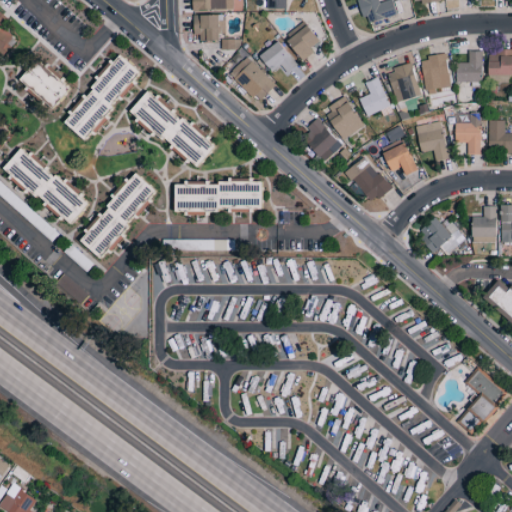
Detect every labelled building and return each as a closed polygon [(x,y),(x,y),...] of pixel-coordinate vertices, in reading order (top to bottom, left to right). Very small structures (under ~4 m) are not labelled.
[(192,0),(192,11),(224,10),(224,0),(192,0)] [(284,10),(284,0),(265,0),(265,10),(284,10)] [(391,0),(377,3),(376,0),(358,0),(363,24),(395,18),(391,0)] [(0,57),(9,47),(4,44),(10,38),(0,28),(0,20),(4,16),(0,13),(0,57)] [(194,43),(218,42),(218,33),(223,33),(222,16),(193,17),(194,43)] [(283,37),(301,62),(312,54),(308,49),(317,42),(303,22),(283,37)] [(219,50),(237,51),(238,41),(220,40),(219,50)] [(277,68),(282,76),(295,68),(280,43),(259,55),(269,73),(277,68)] [(479,83),(480,52),(467,51),(466,63),(455,63),(454,82),(479,83)] [(511,52),(488,52),(487,79),(511,79),(511,52)] [(63,123),(83,139),(139,71),(117,53),(68,113),(70,114),(63,123)] [(420,58),(423,92),(448,89),(445,55),(420,58)] [(274,87),(246,57),(228,74),(256,104),(274,87)] [(52,107),(67,91),(34,61),(20,78),(52,107)] [(385,71),(395,103),(419,96),(409,64),(385,71)] [(363,83),(368,94),(358,99),(365,117),(378,111),(381,116),(391,112),(376,77),(363,83)] [(214,147),(147,90),(129,112),(177,153),(179,150),(197,166),(214,147)] [(341,139),(362,127),(344,96),(323,108),(341,139)] [(478,154),(479,112),(468,112),(468,123),(454,123),(454,143),(465,143),(465,154),(478,154)] [(339,148),(318,118),(300,130),(322,161),(339,148)] [(511,139),(511,133),(503,134),(503,121),(487,120),(486,152),(511,152),(511,139)] [(413,127),(419,152),(431,149),(434,162),(447,159),(438,121),(413,127)] [(0,140),(8,132),(0,123),(0,140)] [(389,171),(401,167),(404,175),(416,170),(404,140),(381,150),(389,171)] [(69,224),(86,204),(20,147),(3,167),(69,224)] [(344,172),(370,204),(389,188),(362,156),(344,172)] [(155,190),(134,172),(77,239),(98,258),(155,190)] [(175,183),(174,210),(188,210),(205,210),(205,207),(261,207),(261,183),(175,183)] [(494,206),(481,207),(482,217),(471,217),(472,244),(495,243),(494,206)] [(500,242),(511,242),(511,244),(511,249),(511,206),(500,206),(500,242)] [(445,256),(463,239),(445,219),(440,224),(434,217),(416,233),(433,252),(438,248),(445,256)] [(221,242),(207,242),(207,250),(221,250),(221,242)] [(55,283),(78,305),(87,296),(63,274),(55,283)] [(496,279),(506,288),(510,284),(511,285),(511,325),(480,297),(496,279)] [(478,395),(456,424),(472,436),(495,406),(491,403),(501,390),(474,370),(463,384),(478,395)] [(0,509),(4,511),(28,511),(27,511),(35,501),(12,484),(0,499),(0,509)]
